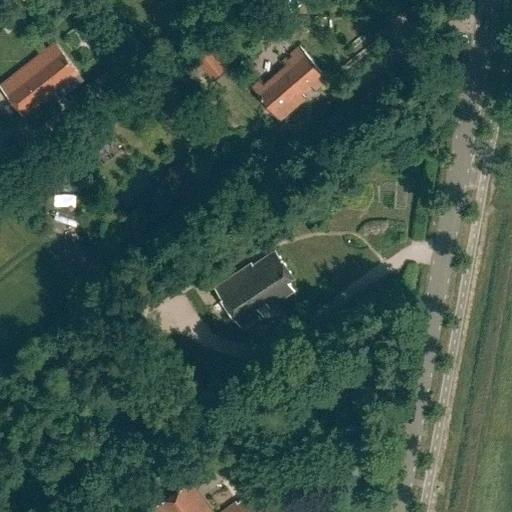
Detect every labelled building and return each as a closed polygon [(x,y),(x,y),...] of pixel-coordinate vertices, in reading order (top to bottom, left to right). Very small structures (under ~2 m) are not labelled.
[(189,53),(172,67),(187,85),(205,70),(213,80),(229,65),(206,38),(189,52),(189,53)] [(1,88),(24,117),(54,98),(51,94),(77,74),(54,45),(1,88)] [(301,50),(252,91),(278,122),(305,99),(301,94),(311,86),(314,91),(323,84),(317,77),(321,74),(301,50)] [(265,134),(248,148),(264,167),(281,153),(265,134)] [(251,253),(261,247),(253,235),(244,242),(251,253)] [(251,265),(214,290),(241,329),(294,291),(287,283),(294,278),(274,252),(254,267),(251,265)] [(186,283),(171,261),(144,279),(159,301),(186,283)] [(155,511),(268,511),(254,490),(220,511),(212,511),(193,483),(154,509),(155,511)]
